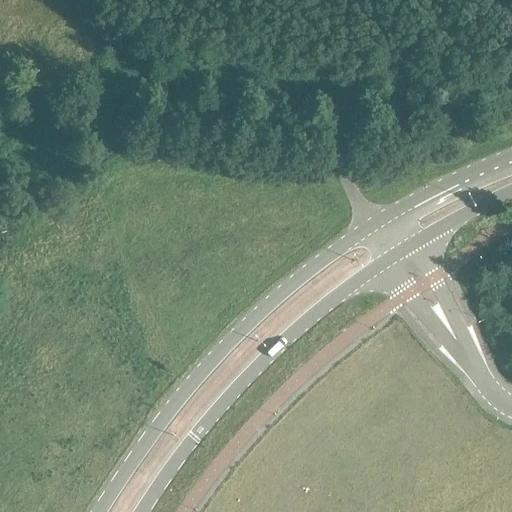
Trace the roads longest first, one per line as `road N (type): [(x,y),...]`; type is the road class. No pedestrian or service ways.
road 1 (primary): [(511,153),(376,224),(262,310),(162,417),(96,511)]
road 2 (primary): [(143,511),(193,435),(268,351),(416,240),(511,192)]
